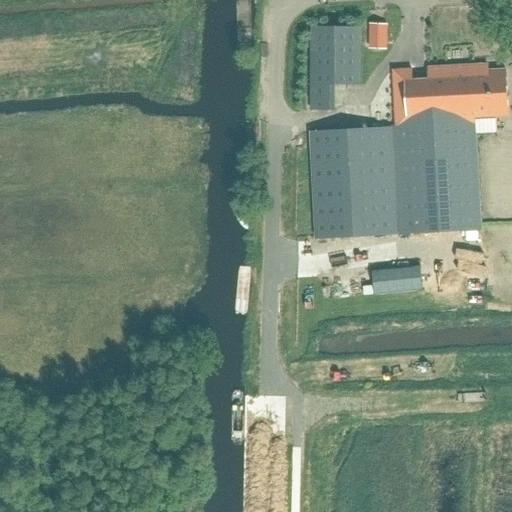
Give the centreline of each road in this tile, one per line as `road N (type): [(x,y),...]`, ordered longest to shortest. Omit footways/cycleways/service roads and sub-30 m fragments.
road 1 (unclassified): [(273,125),(278,0)]
road 2 (track): [(265,511),(265,386)]
